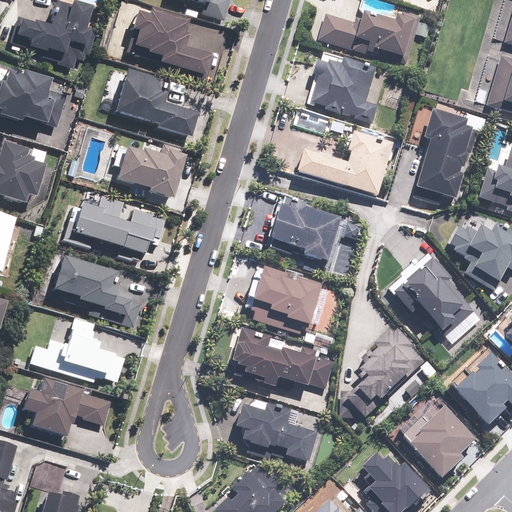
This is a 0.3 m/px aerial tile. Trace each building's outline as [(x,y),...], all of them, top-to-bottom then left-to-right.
[(87,27),(93,6),(73,0),(72,5),(57,1),(51,24),(35,20),(34,22),(17,18),(10,45),(38,52),(37,57),(57,62),(56,65),(73,69),(75,59),(83,61),(85,55),(89,56),(96,30),(87,27)] [(198,0),(205,2),(201,15),(224,22),(230,0),(198,0)] [(157,62),(156,65),(207,80),(214,55),(186,47),(190,34),(184,32),(186,27),(188,28),(191,18),(151,7),(149,14),(138,11),(126,53),(157,62)] [(327,14),(319,40),(406,67),(421,17),(404,12),(404,14),(401,13),(399,20),(369,10),(366,20),(357,17),(356,23),(327,14)] [(511,58),(503,56),(488,106),(511,113),(511,58)] [(368,102),(378,67),(347,58),(345,64),(332,60),(332,62),(321,59),(317,74),(323,75),(314,103),(328,107),(328,109),(349,116),(348,120),(368,126),(369,123),(374,124),(380,105),(368,102)] [(6,82),(0,80),(0,113),(23,120),(24,116),(58,126),(67,95),(49,90),(53,77),(24,69),(23,74),(9,70),(6,82)] [(171,81),(128,69),(116,110),(159,122),(157,128),(191,137),(198,112),(165,102),(171,81)] [(470,153),(477,127),(470,125),(472,118),(436,108),(429,136),(432,137),(416,199),(441,205),(444,194),(461,199),(468,173),(464,172),(466,167),(469,168),(473,153),(470,153)] [(346,124),(333,121),(331,130),(344,133),(346,124)] [(309,149),(302,170),(382,195),(398,143),(357,131),(351,150),(356,151),(352,162),(309,149)] [(0,202),(2,203),(4,196),(26,203),(29,194),(37,197),(47,165),(34,160),(35,157),(27,154),(29,148),(4,140),(0,151),(0,202)] [(174,198),(187,154),(161,147),(160,152),(144,148),(143,150),(127,146),(118,179),(150,188),(149,191),(174,198)] [(490,169),(481,197),(510,206),(508,211),(511,212),(511,155),(509,166),(503,164),(500,172),(490,169)] [(333,261),(346,216),(311,206),(312,203),(289,196),(274,249),(294,254),(294,252),(306,255),(307,253),(333,261)] [(72,206),(62,240),(90,248),(93,238),(120,246),(116,257),(131,261),(132,259),(140,262),(142,252),(147,254),(150,241),(158,244),(165,220),(151,216),(152,215),(133,209),(129,222),(119,219),(123,203),(101,197),(98,207),(83,202),(81,209),(72,206)] [(0,264),(9,229),(7,229),(9,222),(0,219),(0,264)] [(511,232),(499,225),(496,231),(486,225),(482,232),(471,226),(469,229),(462,225),(452,243),(459,247),(457,250),(469,256),(467,259),(475,264),(468,275),(495,291),(501,281),(503,282),(511,268),(511,232)] [(90,310),(88,315),(133,329),(140,305),(131,302),(132,300),(116,295),(119,286),(115,285),(119,272),(64,255),(54,289),(66,292),(63,302),(90,310)] [(398,293),(394,296),(411,315),(423,305),(451,336),(479,310),(452,280),(455,278),(436,257),(427,265),(428,266),(425,269),(423,267),(410,279),(412,281),(408,284),(407,283),(397,291),(398,293)] [(258,311),(255,319),(302,334),(306,322),(315,325),(328,285),(303,277),(302,281),(289,277),(290,273),(268,266),(264,277),(267,277),(260,298),(258,297),(254,310),(258,311)] [(34,346),(29,363),(93,383),(94,378),(102,380),(102,378),(117,383),(124,358),(115,356),(116,354),(99,349),(101,342),(92,340),(94,332),(92,331),(94,324),(76,319),(68,345),(50,340),(47,350),(34,346)] [(511,325),(503,334),(511,342),(511,325)] [(239,364),(236,374),(293,392),(297,381),(327,390),(336,361),(317,356),(318,351),(304,346),(302,351),(287,347),(286,350),(270,346),(273,336),(244,327),(233,362),(239,364)] [(342,417),(368,418),(427,359),(415,347),(418,345),(401,329),(398,332),(393,328),(378,344),(381,347),(376,353),(372,349),(363,358),(368,363),(363,369),(366,372),(363,376),(367,380),(356,391),(342,391),(342,417)] [(335,339),(318,334),(315,345),(332,350),(335,339)] [(451,390),(486,425),(505,406),(502,404),(506,400),(511,405),(511,376),(489,353),(451,390)] [(83,390),(44,378),(39,391),(29,388),(23,409),(35,413),(31,426),(69,437),(75,418),(103,426),(110,401),(82,393),(83,390)] [(269,410),(247,404),(241,425),(250,428),(247,439),(252,441),(249,453),(271,460),(273,455),(289,459),(290,455),(313,462),(322,432),(292,423),(296,409),(272,402),(269,410)] [(401,436),(441,477),(462,456),(460,454),(475,438),(443,406),(427,421),(422,416),(401,436)] [(0,478),(7,480),(16,446),(0,441),(0,478)] [(364,502),(373,511),(399,511),(426,486),(404,463),(400,467),(387,454),(382,460),(375,453),(361,467),(366,473),(362,477),(369,484),(363,491),(370,497),(364,502)] [(220,511),(286,511),(294,505),(280,489),(282,487),(261,463),(256,468),(254,465),(247,471),(249,474),(236,486),(240,490),(218,510),(220,511)] [(0,511),(16,511),(18,504),(14,502),(17,492),(8,490),(9,485),(2,482),(2,481),(0,480),(0,511)] [(62,496),(48,492),(41,511),(77,511),(79,506),(76,505),(79,496),(63,491),(62,496)] [(342,511),(329,498),(315,511),(362,511),(358,507),(353,511),(342,511)]
